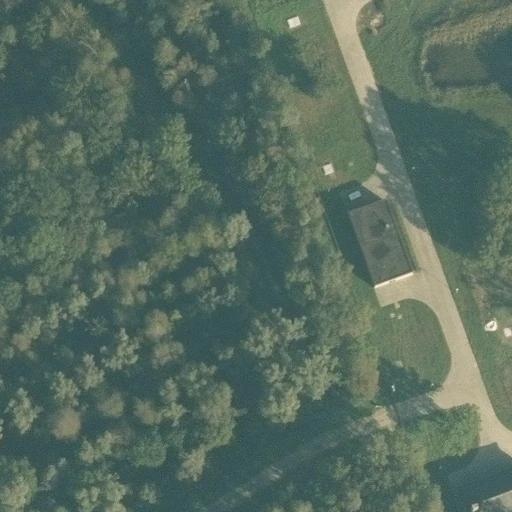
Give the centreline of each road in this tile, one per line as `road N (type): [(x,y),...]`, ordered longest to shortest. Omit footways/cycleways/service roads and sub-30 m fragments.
road 1 (unclassified): [(355,0),(343,9),(344,35),(470,388)]
road 2 (unclassified): [(220,511),(331,441),(470,388)]
